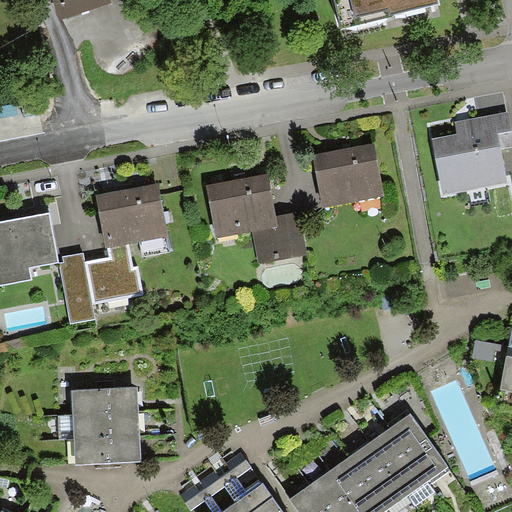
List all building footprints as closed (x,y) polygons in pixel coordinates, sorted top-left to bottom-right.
[(49,0),(57,24),(115,5),(113,0),(49,0)] [(336,0),(343,26),(439,4),(437,0),(336,0)] [(511,145),(511,133),(507,112),(456,123),(459,135),(431,140),(443,196),(507,182),(500,148),(511,145)] [(382,196),(373,145),(313,155),(322,207),(382,196)] [(269,176),(207,187),(217,239),(253,233),(258,265),(308,256),(300,211),(276,216),(269,176)] [(156,186),(96,197),(105,249),(109,248),(129,244),(166,238),(156,186)] [(30,267),(58,262),(49,213),(0,222),(0,285),(32,280),(30,267)] [(129,244),(109,248),(109,253),(110,259),(84,263),(92,305),(144,295),(139,266),(133,267),(129,244)] [(63,258),(64,263),(61,263),(71,322),(94,318),(92,305),(84,263),(83,254),(63,258)] [(511,329),(509,346),(476,340),(473,359),(505,365),(497,409),(511,411),(511,329)] [(136,388),(72,391),(75,464),(140,461),(136,388)] [(388,511),(449,469),(411,415),(294,499),(302,511),(388,511)] [(243,455),(180,496),(189,510),(252,469),(243,455)] [(283,511),(263,482),(221,511),(283,511)]
